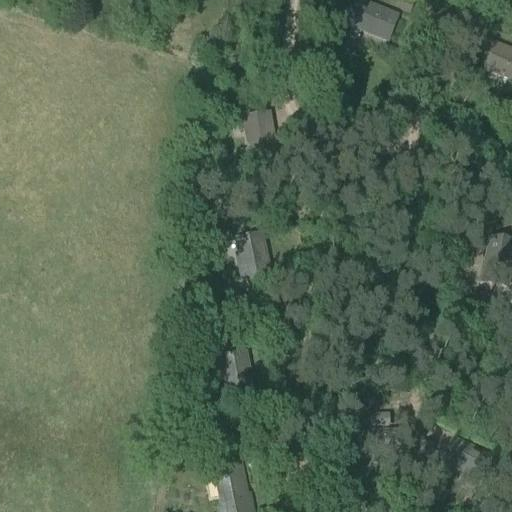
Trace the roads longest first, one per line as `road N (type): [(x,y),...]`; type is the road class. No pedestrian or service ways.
road 1 (track): [(356,140),(309,418),(321,462),(357,511)]
road 2 (track): [(301,0),(298,88),(310,119),(511,188)]
road 3 (track): [(444,0),(449,5),(404,155)]
